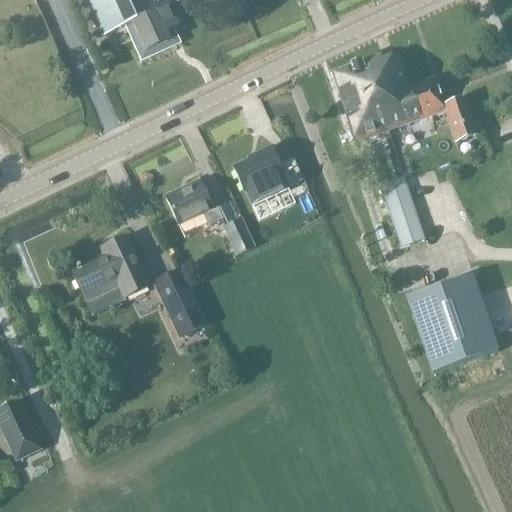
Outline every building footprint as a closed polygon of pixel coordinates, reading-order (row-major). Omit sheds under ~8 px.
[(83,0),(101,38),(131,25),(144,53),(170,41),(166,33),(179,27),(170,7),(171,7),(168,0),(83,0)] [(380,58),(332,74),(355,144),(445,113),(443,107),(434,81),(409,89),(397,57),(382,62),(380,58)] [(445,113),(456,144),(477,136),(465,100),(443,107),(445,113)] [(273,196),(291,188),(301,183),(303,182),(293,161),(279,167),(271,149),(256,156),(257,159),(233,170),(245,195),(267,184),(273,196)] [(404,180),(380,188),(401,251),(425,243),(404,180)] [(204,216),(209,228),(223,221),(217,208),(212,211),(199,183),(165,199),(179,228),(204,216)] [(223,229),(237,258),(255,249),(242,221),(223,229)] [(105,258),(72,273),(87,306),(120,291),(124,300),(149,288),(127,239),(101,251),(105,258)] [(154,284),(181,338),(206,326),(179,272),(154,284)] [(407,300),(431,369),(433,375),(498,353),(472,278),(407,300)] [(0,411),(0,427),(18,465),(44,452),(19,402),(0,411)]
